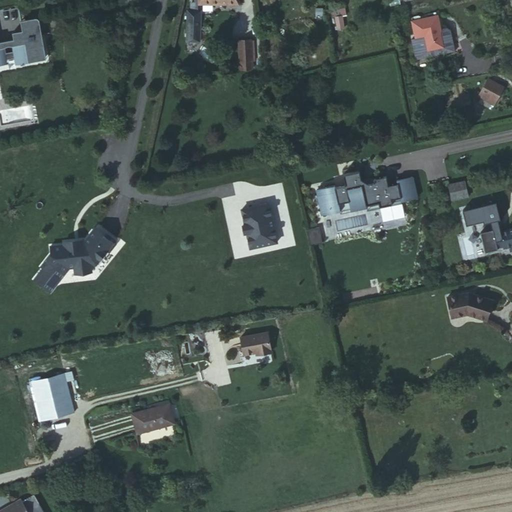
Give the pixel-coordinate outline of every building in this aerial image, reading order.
[(455,3),(428,9),(431,26),(426,27),(430,48),(467,40),(466,34),(469,34),(466,19),(462,17),(458,17),(455,3)] [(353,10),(355,21),(365,18),(363,7),(353,10)] [(216,9),(204,8),(203,40),(216,40),(217,9),(216,9)] [(343,9),(332,11),(334,30),(345,28),(343,9)] [(52,37),(48,25),(48,24),(47,23),(47,22),(46,22),(45,22),(43,22),(31,25),(34,35),(41,33),(42,39),(52,37)] [(1,30),(0,30),(0,78),(0,79),(1,79),(2,79),(4,79),(5,79),(6,79),(6,78),(7,78),(8,76),(8,75),(8,74),(8,73),(6,69),(27,63),(29,69),(33,68),(33,69),(38,67),(59,61),(52,37),(42,39),(41,33),(34,35),(24,38),(26,44),(11,48),(11,46),(6,47),(1,30)] [(254,70),(254,39),(238,39),(238,70),(254,70)] [(254,40),(255,65),(265,65),(264,40),(254,40)] [(511,76),(511,68),(499,63),(493,77),(509,84),(511,76)] [(493,77),(492,80),(508,87),(509,84),(493,77)] [(401,169),(389,172),(390,175),(383,177),(376,173),(374,166),(358,170),(361,180),(351,183),(351,181),(333,186),(340,211),(358,206),(356,199),(366,196),(368,205),(387,200),(386,198),(396,196),(397,200),(409,196),(408,192),(417,189),(418,193),(433,189),(428,168),(412,172),(413,175),(404,178),(401,169)] [(451,201),(468,198),(465,180),(447,183),(451,201)] [(510,200),(506,188),(490,192),(493,205),(510,200)] [(269,202),(240,208),(248,249),(277,243),(269,202)] [(117,225),(113,230),(132,244),(135,239),(117,225)] [(480,232),(484,252),(511,246),(511,227),(493,231),(492,229),(480,232)] [(70,248),(71,256),(61,268),(63,270),(54,282),(70,294),(89,269),(94,269),(95,275),(111,272),(110,267),(115,266),(132,244),(113,230),(103,244),(101,244),(101,241),(83,244),(83,246),(70,248)] [(482,280),(462,287),(470,307),(484,301),(503,306),(507,285),(482,280)] [(278,337),(250,340),(252,358),(265,356),(268,356),(269,358),(280,357),(278,337)] [(45,393),(32,397),(35,407),(48,402),(45,393)] [(35,407),(41,426),(64,419),(61,410),(70,407),(67,396),(48,402),(35,407)] [(175,406),(137,416),(143,436),(180,425),(175,406)] [(70,407),(61,410),(64,419),(73,416),(70,407)] [(24,492),(0,509),(0,511),(36,511),(38,511),(24,492)]
